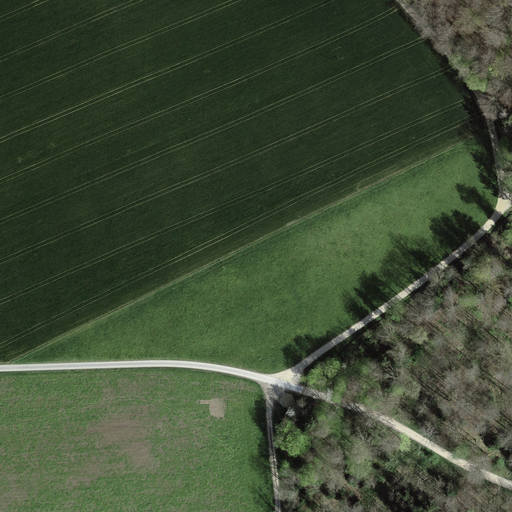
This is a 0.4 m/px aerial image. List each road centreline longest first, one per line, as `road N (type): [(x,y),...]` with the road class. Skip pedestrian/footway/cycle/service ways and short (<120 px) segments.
road 1 (track): [(402,0),(481,98),(501,170),(494,203),(479,231),(269,394),(277,511)]
road 2 (unclassified): [(511,484),(362,410),(281,381),(206,366),(0,367)]
